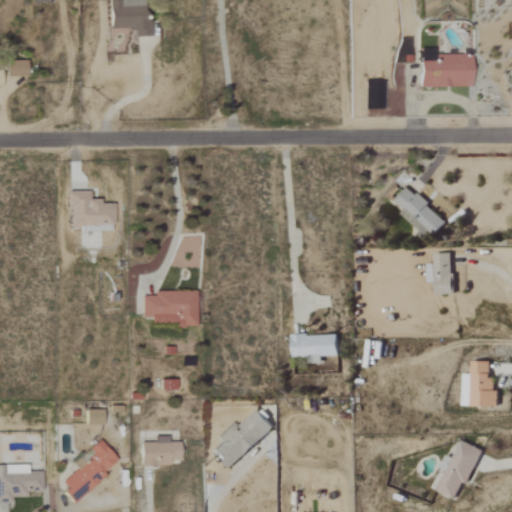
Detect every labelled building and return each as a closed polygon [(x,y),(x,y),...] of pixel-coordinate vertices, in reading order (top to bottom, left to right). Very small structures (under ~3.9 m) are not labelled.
[(143,0),(121,0),(109,0),(110,29),(134,29),(134,38),(150,37),(150,21),(144,22),(143,0)] [(471,87),(470,55),(434,56),(434,62),(419,63),(419,88),(471,87)] [(5,77),(25,77),(25,61),(5,61),(5,77)] [(364,110),(384,109),(383,82),(364,83),(364,110)] [(430,240),(445,220),(405,189),(394,203),(403,210),(399,216),(430,240)] [(68,192),(68,230),(113,230),(113,204),(99,205),(99,200),(88,200),(88,192),(68,192)] [(195,292),(152,293),(152,297),(140,297),(140,318),(151,318),(151,326),(195,326),(195,292)] [(292,336),(292,358),(309,358),(309,364),(321,364),(321,357),(337,357),(337,336),(292,336)] [(461,408),(498,408),(498,392),(493,392),(493,379),(489,379),(489,363),(469,362),(469,376),(461,376),(461,408)] [(175,392),(175,381),(159,381),(159,391),(175,392)] [(101,426),(101,410),(84,410),(84,426),(101,426)] [(273,430),(256,411),(236,428),(233,424),(217,438),(222,443),(212,451),(228,469),(273,430)] [(167,437),(153,438),(153,443),(139,443),(140,467),(169,466),(169,462),(179,462),(178,443),(167,443),(167,437)] [(117,464),(98,441),(87,450),(93,456),(57,485),(71,502),(117,464)] [(481,451),(458,442),(438,493),(455,500),(461,484),(468,486),(481,451)] [(0,466),(0,504),(10,504),(10,499),(26,498),(25,493),(41,492),(40,472),(26,473),(26,466),(0,466)]
